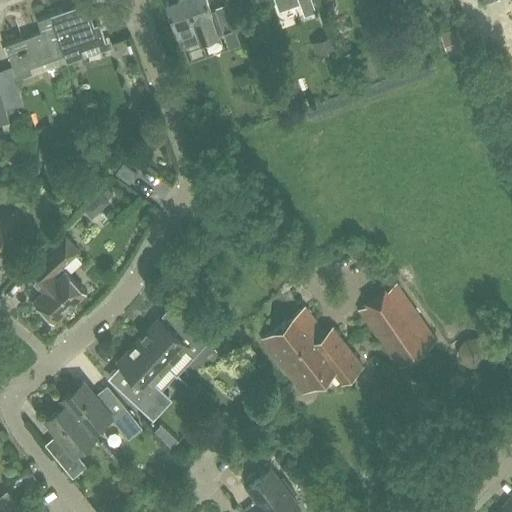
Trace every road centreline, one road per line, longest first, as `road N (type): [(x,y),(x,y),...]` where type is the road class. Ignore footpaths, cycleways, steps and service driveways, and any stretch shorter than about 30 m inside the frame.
road 1 (residential): [(53,365),(141,280),(195,178),(194,150),(134,0)]
road 2 (residential): [(79,511),(21,432),(18,393)]
